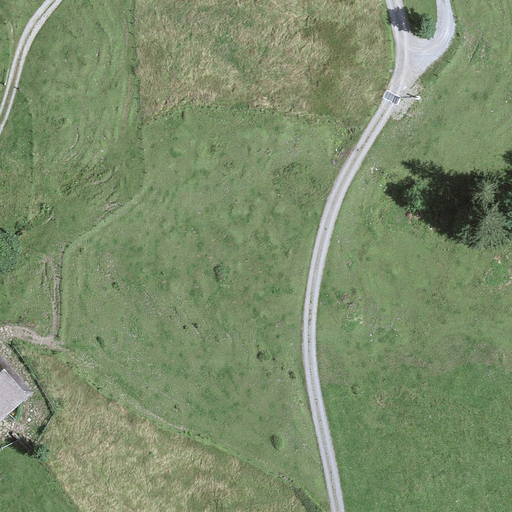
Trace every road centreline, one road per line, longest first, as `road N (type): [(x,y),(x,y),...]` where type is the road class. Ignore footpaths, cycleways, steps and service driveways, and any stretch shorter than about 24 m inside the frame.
road 1 (track): [(418,49),(334,200),(309,306),(310,370),(338,511)]
road 2 (track): [(62,0),(35,37),(0,148)]
road 3 (track): [(394,0),(402,32),(418,49),(443,33),(443,0)]
